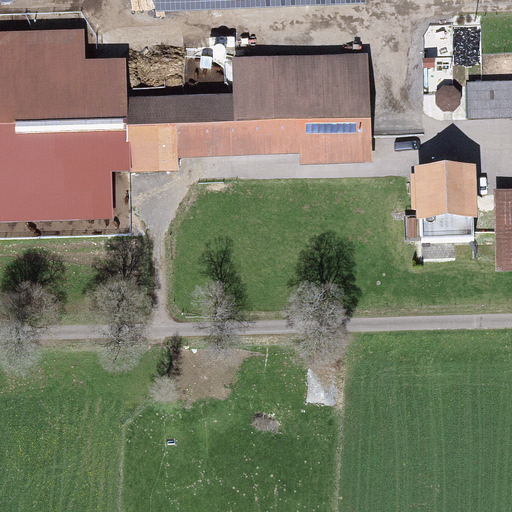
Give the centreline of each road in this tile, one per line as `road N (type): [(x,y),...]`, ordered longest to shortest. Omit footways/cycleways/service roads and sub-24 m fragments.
road 1 (unclassified): [(0,339),(511,322)]
road 2 (track): [(147,33),(511,24)]
